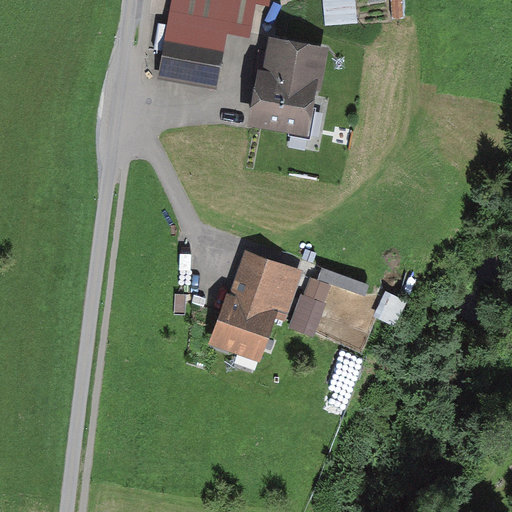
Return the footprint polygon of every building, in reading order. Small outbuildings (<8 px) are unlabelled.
[(262,2),(249,0),(174,0),(159,85),(222,96),(232,43),(254,47),(262,2)] [(324,0),(327,30),(359,28),(357,0),(324,0)] [(319,50),(272,42),(267,74),(260,73),(252,124),(306,133),(319,50)] [(317,282),(246,256),(215,343),(257,358),(272,317),(301,327),(317,282)] [(399,333),(407,306),(385,299),(377,326),(399,333)]
